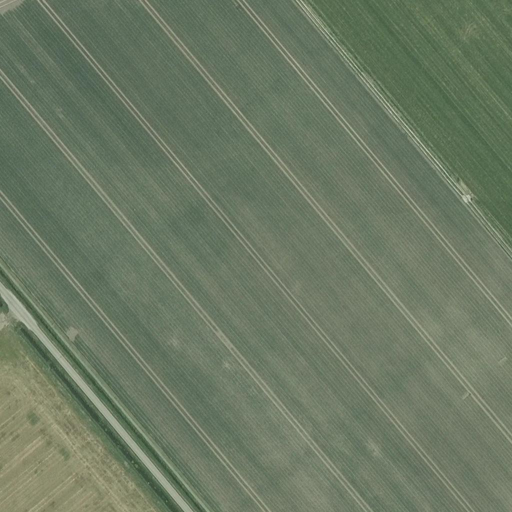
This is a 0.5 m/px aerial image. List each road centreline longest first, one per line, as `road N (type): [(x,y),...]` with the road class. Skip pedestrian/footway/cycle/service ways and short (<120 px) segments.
road 1 (track): [(511,256),(297,0)]
road 2 (unclassified): [(0,289),(187,511)]
